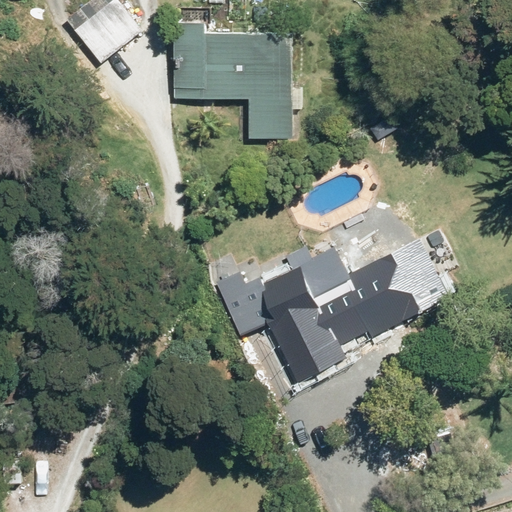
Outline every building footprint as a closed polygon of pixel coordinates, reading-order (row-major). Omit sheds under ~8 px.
[(109,0),(78,24),(105,60),(149,29),(128,0),(109,0)] [(297,104),(308,104),(308,83),(299,84),(299,25),(212,25),(212,15),(179,15),(180,95),(253,94),(254,134),(297,134),(297,104)] [(355,81),(320,81),(320,97),(354,97),(355,81)] [(381,122),(379,130),(388,131),(389,123),(381,122)] [(303,337),(283,348),(297,376),(347,350),(343,344),(348,341),(327,303),(360,285),(372,285),(391,322),(452,290),(425,237),(353,275),(337,245),(313,258),(308,248),(295,254),(300,263),(268,279),(266,275),(248,284),(242,271),(220,283),(244,329),(270,315),(276,325),(279,323),(284,325),(294,320),(303,337)] [(36,370),(0,374),(0,401),(40,396),(36,370)] [(3,459),(4,482),(22,482),(21,458),(3,459)]
